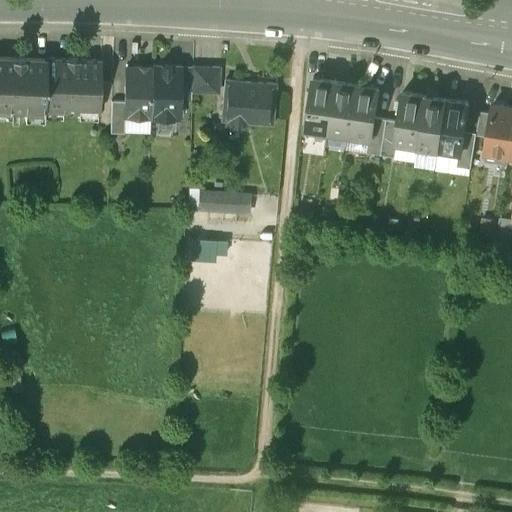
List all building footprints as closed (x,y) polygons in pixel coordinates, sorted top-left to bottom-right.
[(44,109),(44,59),(0,57),(0,108),(44,111),(44,109)] [(44,59),(44,109),(97,111),(98,111),(100,84),(101,59),(44,57),(44,59)] [(178,98),(179,65),(152,64),(152,66),(150,116),(178,117),(178,98)] [(191,91),(192,66),(179,65),(178,98),(191,98),(191,91)] [(150,116),(152,66),(132,66),(132,67),(125,67),(123,100),(123,115),(124,115),(150,116)] [(192,66),(191,91),(217,92),(219,67),(192,66)] [(327,131),(334,81),(313,78),(305,128),(327,131)] [(225,80),(222,109),(228,109),(227,120),(226,126),(246,128),(247,118),(255,119),(254,123),(273,124),(277,84),(225,80)] [(348,135),(356,85),(334,81),(327,131),(348,135)] [(110,127),(111,100),(111,84),(100,84),(98,111),(97,111),(97,126),(110,127)] [(348,135),(368,138),(371,138),(374,116),(379,89),(356,85),(348,135)] [(398,120),(394,142),(396,142),(417,145),(424,95),(402,92),(398,120)] [(438,149),(446,99),(424,95),(417,145),(438,149)] [(468,102),(446,99),(438,149),(460,152),(468,102)] [(123,115),(123,100),(111,100),(110,127),(110,132),(123,132),(124,115),(123,115)] [(509,155),(511,132),(511,107),(492,104),(491,112),(487,136),(485,152),(509,155)] [(487,136),(491,112),(479,110),(475,134),(487,136)] [(380,154),(386,118),(374,116),(371,138),(368,138),(366,151),(380,154)] [(394,142),(398,120),(386,118),(380,154),(394,156),(396,142),(394,142)] [(212,208),(213,192),(200,191),(199,207),(212,208)] [(236,194),(213,192),(212,208),(235,210),(236,194)] [(249,195),(236,194),(235,210),(248,211),(249,195)] [(230,241),(209,241),(209,257),(229,258),(230,241)] [(23,373),(11,375),(13,395),(26,393),(23,373)]
